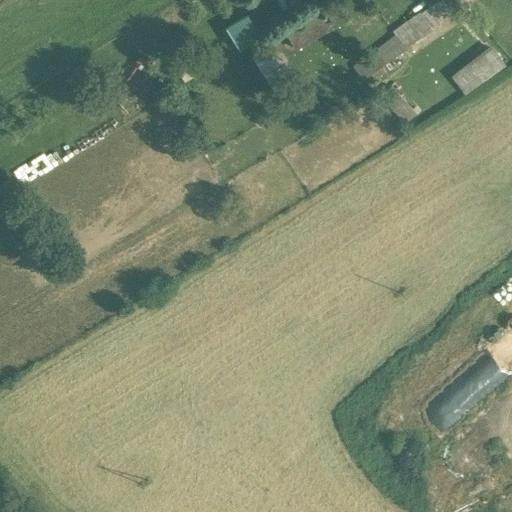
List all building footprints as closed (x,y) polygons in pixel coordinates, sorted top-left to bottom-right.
[(441,0),(436,0),(419,11),(430,28),(441,20),(438,15),(447,8),(441,0)] [(317,11),(325,25),(341,16),(333,2),(317,11)] [(419,11),(393,29),(396,35),(397,34),(404,45),(430,28),(419,11)] [(245,14),(223,25),(235,49),(257,37),(245,14)] [(302,42),(324,26),(316,14),(293,29),(302,42)] [(396,35),(354,65),(362,76),(405,46),(404,45),(397,34),(396,35)] [(441,83),(454,101),(506,67),(490,46),(441,83)] [(415,110),(390,84),(379,95),(404,121),(415,110)] [(65,157),(85,144),(77,131),(56,144),(65,157)]
